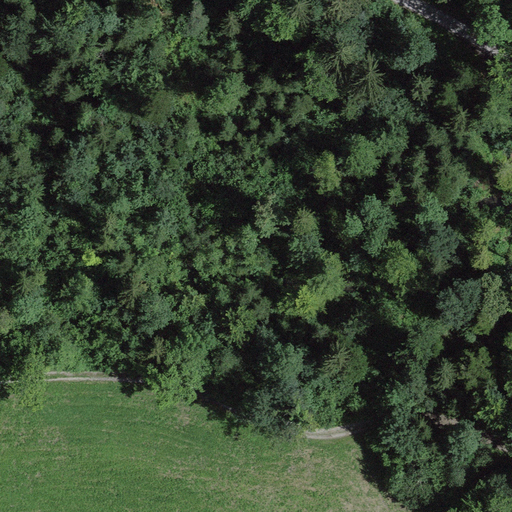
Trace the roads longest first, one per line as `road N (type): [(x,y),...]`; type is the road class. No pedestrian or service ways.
road 1 (track): [(0,379),(172,381),(307,424),(436,410),(511,437)]
road 2 (track): [(407,0),(511,60)]
